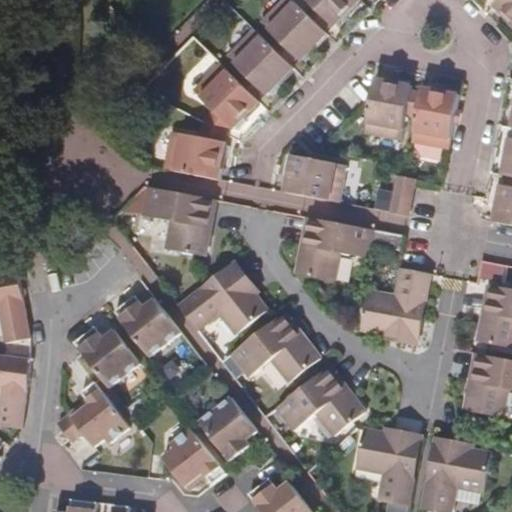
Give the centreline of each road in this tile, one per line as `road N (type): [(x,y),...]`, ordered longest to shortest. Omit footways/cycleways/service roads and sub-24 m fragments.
road 1 (residential): [(459,239),(484,81),(465,39),(382,32),(270,145)]
road 2 (residential): [(262,238),(312,324),(379,377),(425,381),(441,349),(459,239)]
road 3 (residential): [(38,461),(47,323),(132,260)]
road 4 (residential): [(38,461),(72,484),(169,505)]
